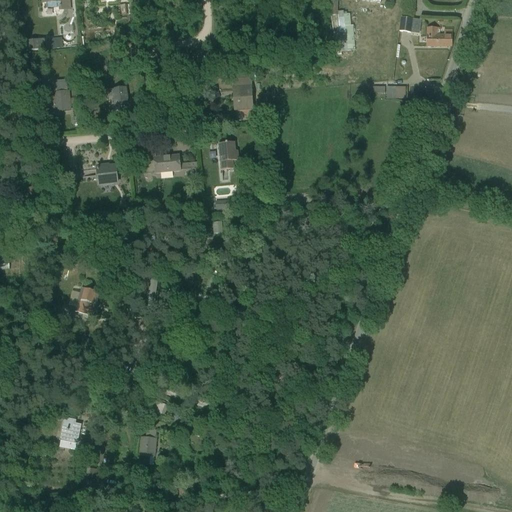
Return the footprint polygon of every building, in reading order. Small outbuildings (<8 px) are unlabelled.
[(39,0),(41,11),(68,8),(67,0),(39,0)] [(424,48),(452,48),(452,36),(440,36),(440,29),(424,29),(424,48)] [(49,46),(64,46),(64,35),(49,35),(49,46)] [(57,78),(57,89),(71,89),(71,78),(57,78)] [(378,86),(377,94),(389,95),(390,86),(378,86)] [(391,87),(392,98),(413,97),(413,86),(391,87)] [(111,111),(130,109),(128,89),(109,91),(111,111)] [(234,114),(254,113),(253,90),(233,91),(234,114)] [(54,115),(70,114),(69,93),(52,95),(54,115)] [(220,172),(238,171),(236,146),(218,147),(220,172)] [(156,177),(181,175),(180,158),(154,160),(156,177)] [(98,189),(119,187),(118,170),(96,172),(98,189)] [(30,209),(56,207),(55,191),(29,193),(30,209)] [(0,257),(0,268),(11,267),(9,256),(0,257)] [(121,304),(134,304),(134,287),(121,287),(121,304)] [(69,318),(90,324),(99,295),(78,289),(69,318)] [(174,338),(196,345),(204,319),(183,312),(174,338)] [(171,409),(159,404),(155,415),(167,420),(171,409)] [(61,442),(78,446),(83,421),(66,418),(61,442)] [(139,457),(155,459),(158,432),(142,430),(139,457)]
